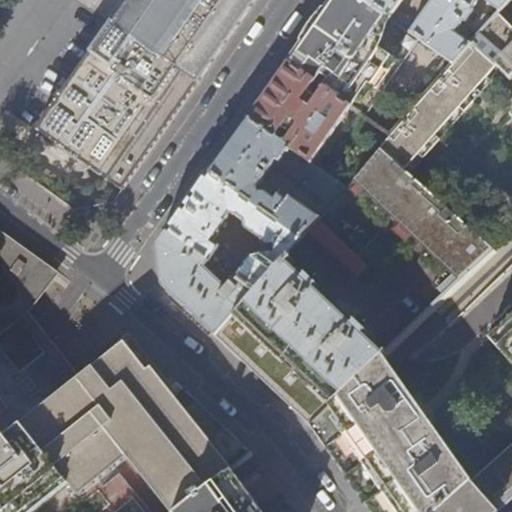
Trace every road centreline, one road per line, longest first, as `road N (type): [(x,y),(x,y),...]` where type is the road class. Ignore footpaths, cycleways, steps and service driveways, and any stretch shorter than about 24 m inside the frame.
road 1 (residential): [(296,0),(104,279)]
road 2 (residential): [(104,279),(271,428),(337,511)]
road 3 (residential): [(0,199),(104,279)]
